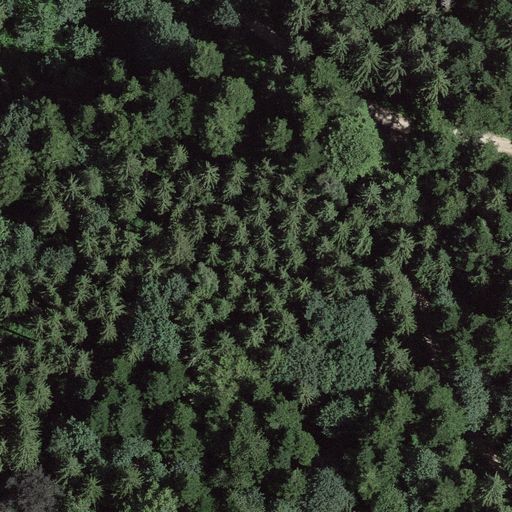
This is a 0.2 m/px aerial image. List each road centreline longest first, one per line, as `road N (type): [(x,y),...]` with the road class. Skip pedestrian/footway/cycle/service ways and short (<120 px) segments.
road 1 (track): [(371,115),(444,391),(511,483)]
road 2 (track): [(214,0),(371,115)]
road 3 (track): [(371,115),(511,152)]
